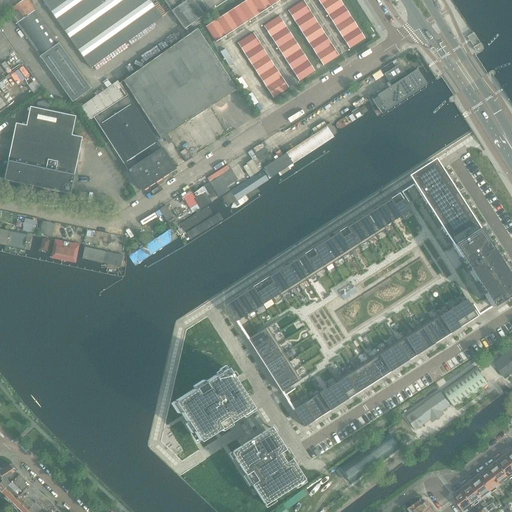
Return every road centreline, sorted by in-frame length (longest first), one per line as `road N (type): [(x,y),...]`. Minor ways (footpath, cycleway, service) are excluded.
road 1 (unclassified): [(0,203),(113,226),(398,42)]
road 2 (residential): [(303,446),(511,314)]
road 3 (tertiary): [(511,146),(426,0)]
road 4 (tertiary): [(423,26),(511,149)]
